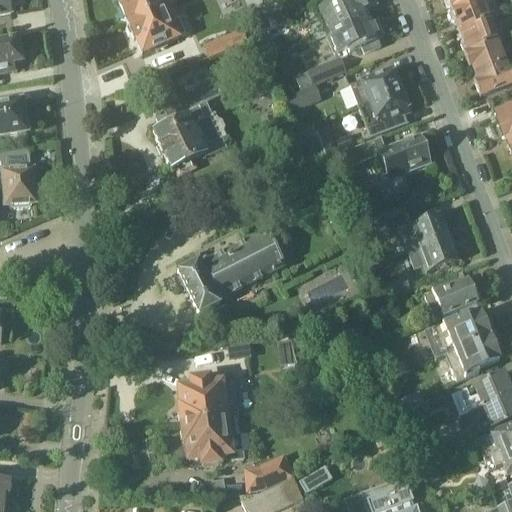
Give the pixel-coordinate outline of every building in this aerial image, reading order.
[(9,1),(13,1),(12,0),(0,0),(0,16),(12,14),(9,1)] [(125,22),(127,26),(165,9),(176,4),(174,0),(117,0),(121,7),(119,8),(120,11),(118,14),(121,21),(125,22)] [(252,25),(282,12),(277,0),(262,6),(259,0),(241,0),(252,25)] [(315,42),(325,37),(369,18),(366,12),(377,8),(373,0),(347,0),(341,3),(339,0),(315,0),(318,5),(313,7),(319,24),(309,29),(315,42)] [(482,1),(481,0),(446,0),(451,12),(482,1)] [(459,34),(489,22),(500,18),(493,0),(483,0),(482,1),(451,12),(455,23),(453,25),(455,31),(458,32),(459,34)] [(165,9),(127,26),(127,27),(125,31),(128,37),(132,38),(133,42),(135,41),(141,56),(178,40),(189,35),(183,20),(172,25),(165,9)] [(252,27),(257,38),(287,25),(282,14),(252,27)] [(369,18),(325,37),(333,57),(347,51),(348,55),(361,50),(364,57),(379,50),(377,43),(379,42),(378,41),(383,39),(377,23),(372,25),(369,18)] [(497,43),(489,22),(459,34),(462,43),(460,46),(462,51),(465,52),(466,54),(497,43)] [(207,60),(246,46),(242,34),(203,48),(207,60)] [(0,75),(17,72),(16,64),(24,63),(20,40),(0,44),(0,75)] [(474,77),(505,65),(497,43),(466,54),(463,55),(469,70),(472,69),(474,77)] [(312,88),(344,75),(338,61),(307,75),(312,88)] [(511,82),(505,65),(474,77),(477,83),(474,84),(479,99),(511,87),(511,82)] [(358,110),(369,105),(404,91),(400,80),(397,81),(392,69),(359,81),(360,84),(349,88),(358,110)] [(251,76),(256,89),(273,83),(268,70),(251,76)] [(277,94),(273,83),(256,89),(260,101),(277,94)] [(161,132),(153,135),(161,151),(171,172),(175,170),(178,179),(196,171),(192,162),(205,157),(206,159),(226,150),(222,140),(225,139),(222,134),(224,130),(221,124),(217,123),(215,118),(212,119),(206,106),(209,105),(208,103),(226,95),(221,84),(203,92),(203,91),(180,101),(184,110),(174,114),(156,122),(161,132)] [(314,87),(281,101),(288,117),(297,113),(320,103),(314,87)] [(409,103),(404,91),(369,105),(373,115),(361,119),(369,140),(407,126),(404,119),(411,116),(406,104),(409,103)] [(0,138),(27,134),(26,131),(30,128),(29,120),(24,118),(22,103),(8,105),(7,100),(0,101),(0,138)] [(503,140),(503,141),(511,137),(511,104),(510,105),(511,108),(492,116),(496,125),(494,126),(495,127),(487,131),(492,143),(500,140),(501,141),(503,140)] [(297,113),(288,117),(295,134),(304,131),(297,113)] [(317,172),(338,164),(337,159),(327,132),(304,143),(317,172)] [(511,137),(503,141),(511,161),(511,137)] [(348,139),(335,144),(339,153),(352,148),(348,139)] [(427,162),(429,159),(426,153),(424,152),(419,139),(378,154),(372,156),(383,183),(429,165),(427,162)] [(374,143),(346,153),(351,165),(372,156),(378,154),(374,143)] [(10,207),(10,210),(30,209),(30,206),(35,205),(34,171),(30,172),(29,150),(0,154),(0,200),(4,200),(4,207),(10,207)] [(269,179),(287,173),(284,165),(266,171),(269,179)] [(353,212),(348,198),(340,201),(345,215),(353,212)] [(407,255),(418,251),(449,240),(444,225),(441,227),(437,218),(398,232),(407,255)] [(371,244),(388,238),(383,224),(366,230),(371,244)] [(223,301),(285,269),(266,232),(200,267),(198,264),(178,274),(200,317),(224,304),(223,301)] [(455,254),(449,240),(418,251),(407,255),(413,273),(425,268),(427,275),(455,265),(451,256),(455,254)] [(404,279),(387,285),(392,300),(409,293),(404,279)] [(476,307),(482,304),(477,291),(471,294),(467,284),(448,292),(447,288),(424,297),(435,325),(454,317),(477,308),(476,307)] [(445,358),(445,359),(496,337),(489,321),(483,324),(477,308),(454,317),(435,325),(437,329),(423,334),(435,362),(445,358)] [(227,329),(223,330),(222,330),(220,332),(219,334),(220,336),(221,338),(223,339),(226,340),(229,339),(231,337),(232,335),(231,332),(230,330),(227,329)] [(496,337),(445,359),(456,385),(479,376),(477,372),(499,363),(496,355),(502,353),(496,337)] [(250,346),(228,349),(229,360),(251,357),(250,346)] [(404,365),(389,371),(393,380),(408,374),(404,365)] [(450,397),(460,419),(461,419),(511,397),(511,395),(509,389),(511,388),(511,376),(511,375),(505,378),(504,375),(473,388),(477,397),(470,400),(466,391),(450,397)] [(182,422),(182,427),(237,419),(235,400),(236,400),(234,383),(221,385),(221,384),(209,386),(208,380),(191,382),(192,387),(179,389),(182,406),(180,407),(180,410),(178,413),(179,420),(182,422)] [(371,382),(360,388),(368,400),(378,394),(371,382)] [(418,394),(396,404),(401,416),(413,411),(424,406),(418,394)] [(462,432),(466,430),(477,426),(481,435),(511,421),(511,397),(461,419),(460,419),(457,420),(462,432)] [(385,425),(395,421),(390,411),(381,415),(385,425)] [(422,433),(413,411),(401,416),(410,438),(422,433)] [(239,437),(237,419),(182,427),(182,428),(181,431),(181,438),(184,440),(185,443),(187,444),(189,461),(202,459),(203,466),(219,464),(218,457),(230,456),(231,464),(244,462),(241,436),(239,437)] [(479,451),(484,464),(511,451),(511,427),(490,436),(476,442),(479,451)] [(511,451),(484,464),(488,474),(503,468),(507,478),(511,476),(511,451)] [(294,481),(284,457),(258,469),(242,471),(246,497),(257,496),(292,480),(293,481),(294,481)] [(425,473),(430,485),(441,480),(436,468),(425,473)] [(324,469),(298,484),(305,496),(332,481),(324,469)] [(246,497),(238,498),(244,511),(274,511),(301,500),(293,481),(292,480),(257,496),(246,497)] [(403,480),(343,502),(346,511),(415,511),(413,511),(409,500),(410,500),(403,480)] [(0,511),(2,511),(4,495),(8,495),(9,483),(0,481),(0,511)] [(492,496),(508,489),(506,482),(489,488),(492,496)] [(511,505),(492,511),(511,511),(511,488),(509,489),(511,496),(511,505)]
